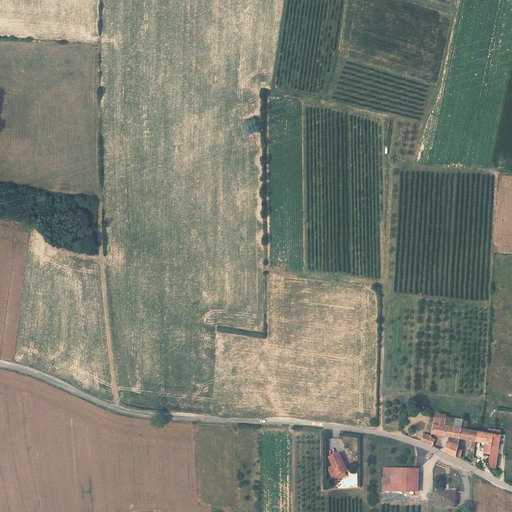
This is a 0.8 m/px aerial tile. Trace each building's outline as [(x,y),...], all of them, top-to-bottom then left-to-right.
[(459,439),(460,428),(462,419),(455,418),(453,426),(444,425),(445,419),(434,417),(431,434),(449,437),(443,452),(455,457),(457,449),(459,439)] [(475,442),(477,431),(460,428),(459,439),(468,440),(467,448),(471,449),(471,451),(474,454),(475,442)] [(498,456),(501,435),(477,431),(475,442),(484,443),(483,453),(490,454),(488,463),(491,463),(492,456),(498,456)] [(432,446),(435,440),(428,435),(423,434),(421,441),(432,446)] [(350,469),(345,459),(344,460),(340,451),(330,455),(333,464),(329,466),(334,479),(340,477),(339,474),(345,471),(350,469)] [(414,491),(415,468),(384,467),(383,490),(414,491)] [(454,508),(454,492),(433,491),(433,507),(454,508)]
